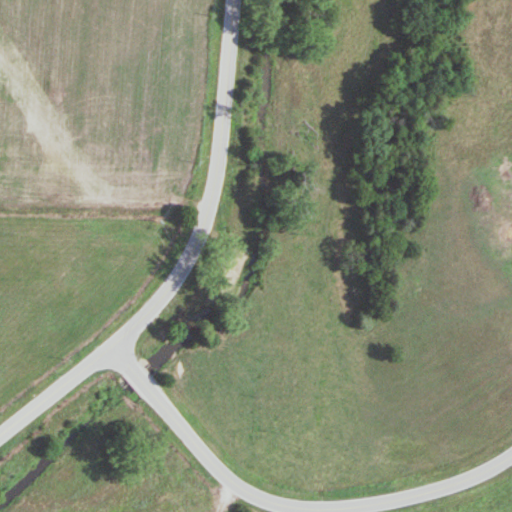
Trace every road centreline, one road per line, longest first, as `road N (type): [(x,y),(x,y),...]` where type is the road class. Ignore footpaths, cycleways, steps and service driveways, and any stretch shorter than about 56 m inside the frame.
road 1 (tertiary): [(114,345),(217,469),(272,504),(343,509),(423,495),(511,454)]
road 2 (residential): [(114,345),(172,283),(202,226),(220,143),(232,0)]
road 3 (residential): [(0,436),(114,345)]
